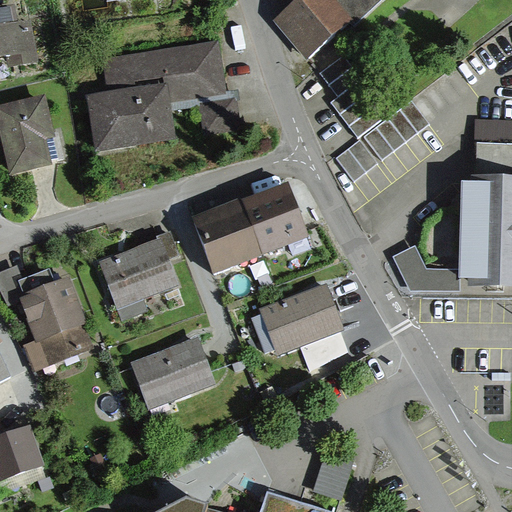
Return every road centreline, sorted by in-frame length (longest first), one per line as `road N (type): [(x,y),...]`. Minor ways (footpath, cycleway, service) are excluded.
road 1 (residential): [(1,240),(302,154)]
road 2 (residential): [(430,376),(189,479)]
road 3 (residential): [(302,154),(430,376)]
road 4 (residential): [(254,0),(302,154)]
road 5 (residential): [(430,376),(470,447),(511,468)]
